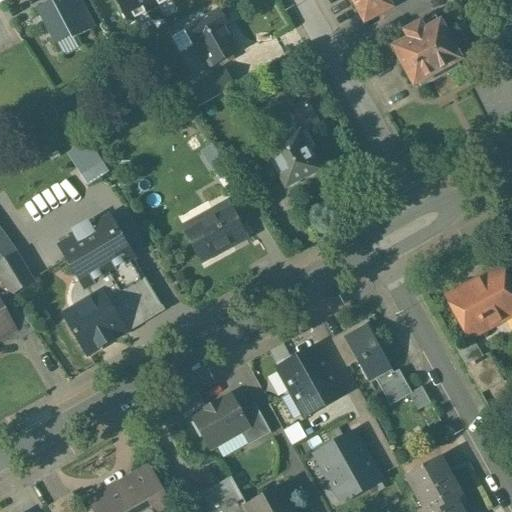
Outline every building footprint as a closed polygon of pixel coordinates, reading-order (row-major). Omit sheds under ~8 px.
[(77,0),(52,0),(53,1),(37,9),(55,43),(70,34),(72,38),(92,27),(77,0)] [(349,0),(362,25),(392,9),(387,0),(349,0)] [(217,10),(184,29),(185,29),(193,44),(202,60),(201,60),(206,68),(211,65),(211,66),(236,52),(222,29),(226,26),(217,10)] [(433,17),(404,33),(408,40),(393,49),(414,84),(416,83),(418,87),(458,66),(455,62),(458,60),(438,25),(437,25),(433,17)] [(185,29),(171,37),(179,52),(193,44),(185,29)] [(218,77),(188,93),(196,107),(208,101),(221,94),(226,91),(218,77)] [(221,94),(208,101),(219,119),(231,113),(221,94)] [(306,131),(267,151),(285,186),(287,185),(288,188),(301,181),(300,178),(316,169),(307,151),(314,147),(306,131)] [(69,152),(80,171),(101,159),(89,140),(69,152)] [(226,209),(185,232),(201,260),(242,236),(226,209)] [(108,218),(60,246),(90,298),(64,314),(65,316),(99,295),(121,329),(160,306),(108,218)] [(0,263),(11,257),(0,242),(0,263)] [(11,257),(0,263),(0,279),(11,295),(30,283),(14,255),(11,257)] [(511,292),(499,269),(447,297),(469,338),(511,313),(511,292)] [(65,316),(63,316),(86,354),(123,332),(121,329),(99,295),(65,316)] [(14,301),(3,308),(15,329),(13,330),(18,340),(35,330),(14,301)] [(0,337),(13,330),(15,329),(3,308),(0,302),(0,337)] [(392,373),(366,324),(344,336),(357,361),(369,382),(375,379),(390,406),(409,395),(411,394),(398,369),(392,373)] [(344,336),(342,333),(330,339),(345,367),(357,361),(344,336)] [(317,348),(278,369),(292,393),(330,371),(317,348)] [(487,356),(466,368),(481,395),(502,383),(487,356)] [(330,371),(292,393),(305,417),(338,398),(343,395),(330,371)] [(411,394),(409,395),(418,410),(430,404),(421,388),(411,394)] [(238,412),(230,397),(216,405),(216,403),(205,409),(206,410),(193,418),(195,422),(191,424),(199,437),(203,435),(210,448),(239,431),(246,427),(238,412)] [(270,433),(253,403),(238,412),(246,427),(239,431),(248,446),(270,433)] [(315,455),(329,479),(367,457),(354,433),(315,455)] [(387,446),(377,451),(388,472),(399,466),(387,446)] [(367,457),(329,479),(342,503),(381,481),(367,457)] [(451,487),(436,459),(405,476),(422,508),(417,511),(457,511),(451,500),(459,496),(453,486),(451,487)] [(172,511),(148,469),(89,502),(91,506),(94,511),(172,511)] [(293,511),(279,485),(267,492),(268,493),(246,505),(230,477),(201,494),(211,511),(293,511)] [(71,493),(47,507),(50,511),(94,511),(91,506),(82,511),(71,493)]
